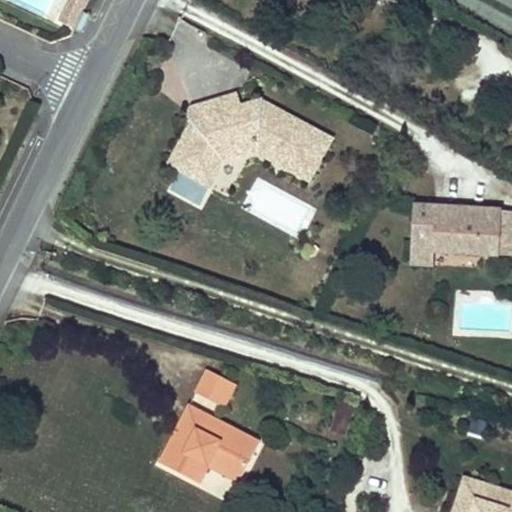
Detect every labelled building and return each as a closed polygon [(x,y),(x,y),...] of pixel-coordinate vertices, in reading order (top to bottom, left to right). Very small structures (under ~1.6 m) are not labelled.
[(86,0),(69,0),(59,20),(72,27),(86,0)] [(242,109),(238,97),(224,101),(228,113),(242,109)] [(331,140),(262,103),(242,109),(228,113),(224,101),(192,111),(188,118),(194,124),(172,164),(183,170),(210,185),(217,174),(210,170),(218,154),(224,161),(256,151),(309,180),(331,140)] [(217,174),(224,161),(218,154),(210,170),(217,174)] [(200,204),(210,185),(183,170),(173,189),(200,204)] [(511,256),(511,212),(445,209),(445,214),(436,213),(437,208),(414,207),(412,245),(433,246),(432,252),(434,252),(511,256)] [(433,266),(434,252),(432,252),(433,246),(412,245),(411,264),(433,266)] [(224,408),(235,386),(208,371),(196,394),(224,408)] [(346,431),(355,405),(342,401),(334,427),(346,431)] [(260,443),(189,407),(160,464),(193,481),(206,457),(243,476),(260,443)] [(243,476),(206,457),(193,481),(200,484),(209,467),(240,483),(243,476)] [(232,503),(239,486),(208,472),(201,488),(232,503)] [(511,511),(511,494),(465,480),(455,511),(511,511)]
